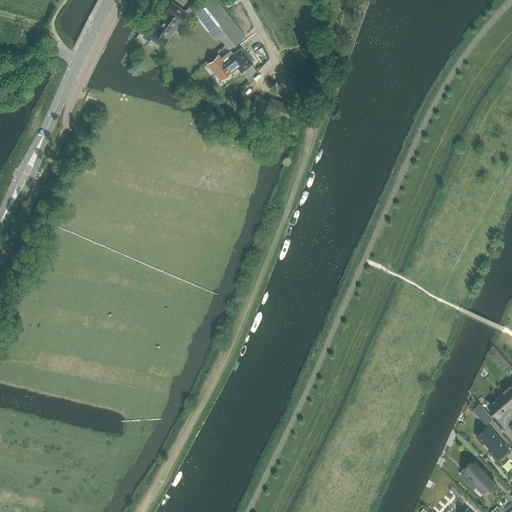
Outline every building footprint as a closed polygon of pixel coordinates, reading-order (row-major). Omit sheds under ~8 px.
[(196,13),(194,14),(214,40),(218,36),(228,49),(231,47),(242,38),(245,35),(216,0),(211,0),(200,10),(196,13)] [(193,2),(189,5),(190,6),(196,13),(200,10),(193,2)] [(181,26),(188,16),(189,15),(184,12),(172,3),(164,12),(165,13),(164,14),(167,16),(156,31),(151,27),(144,37),(160,49),(167,40),(165,38),(176,22),(181,26)] [(190,6),(184,12),(189,15),(190,17),(194,14),(195,13),(196,13),(190,6)] [(218,57),(210,63),(223,79),(230,73),(229,72),(236,66),(241,72),(253,63),(241,48),(233,54),(230,50),(220,59),(218,57)] [(256,95),(252,106),(263,111),(267,100),(256,95)] [(294,107),(272,99),(266,114),(288,122),(294,107)] [(507,360),(501,365),(506,371),(511,366),(507,360)] [(500,417),(511,406),(511,384),(511,385),(509,382),(501,389),(504,392),(489,405),(500,417)] [(494,419),(487,411),(480,417),(487,425),(494,419)] [(496,458),(507,448),(489,427),(479,435),(485,441),(483,443),(496,458)] [(486,491),(495,482),(477,462),(467,472),(473,478),(468,482),(475,489),(480,485),(486,491)]
